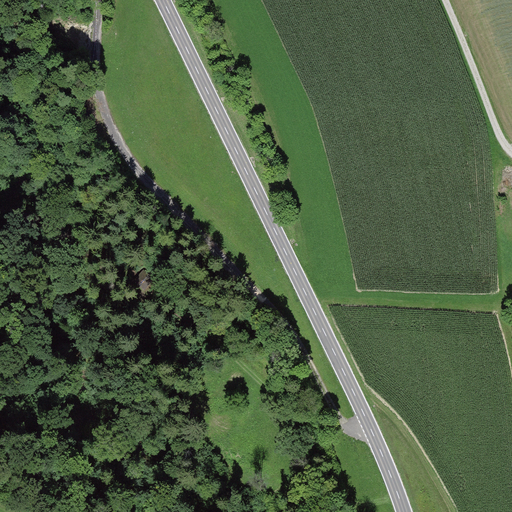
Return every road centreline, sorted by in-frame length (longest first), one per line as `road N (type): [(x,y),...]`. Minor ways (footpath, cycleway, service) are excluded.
road 1 (secondary): [(405,511),(163,0)]
road 2 (track): [(376,440),(342,424),(299,343),(234,263),(152,184),(114,130),(96,82),(99,0)]
road 3 (track): [(511,146),(448,0)]
